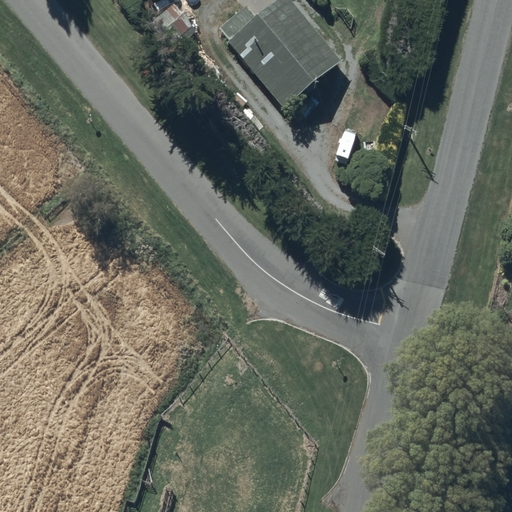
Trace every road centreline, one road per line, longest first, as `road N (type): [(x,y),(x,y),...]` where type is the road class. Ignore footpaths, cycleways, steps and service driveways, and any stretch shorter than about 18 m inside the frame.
road 1 (unclassified): [(32,0),(261,272),(295,298),(405,339)]
road 2 (unclassified): [(405,339),(491,0)]
road 3 (unclassified): [(361,511),(405,339)]
